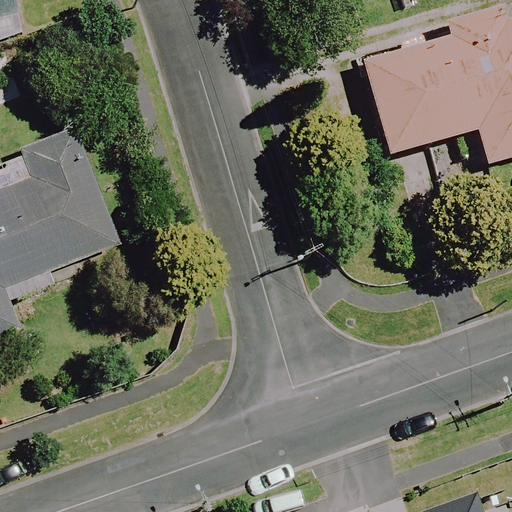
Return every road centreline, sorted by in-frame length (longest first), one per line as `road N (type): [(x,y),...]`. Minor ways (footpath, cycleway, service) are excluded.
road 1 (residential): [(176,0),(306,424)]
road 2 (residential): [(306,424),(57,511)]
road 3 (residential): [(511,351),(306,424)]
